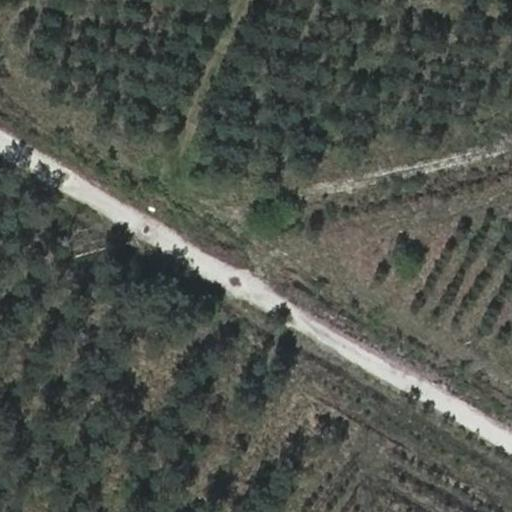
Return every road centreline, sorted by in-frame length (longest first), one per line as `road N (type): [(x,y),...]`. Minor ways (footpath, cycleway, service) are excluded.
road 1 (track): [(511,444),(0,143)]
road 2 (track): [(246,0),(145,229)]
